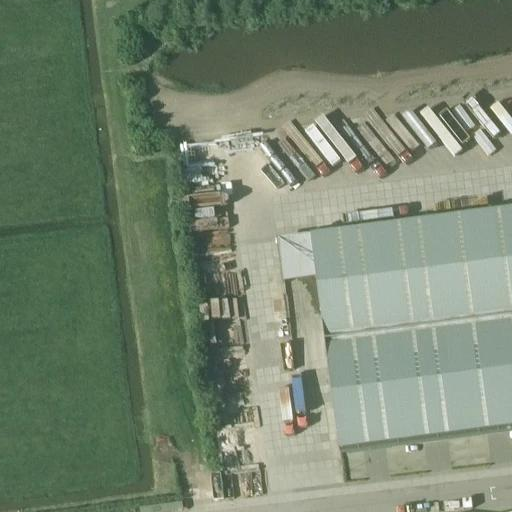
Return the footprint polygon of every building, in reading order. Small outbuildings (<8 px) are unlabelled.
[(511,138),(511,111),(503,98),(491,106),(511,138)] [(458,161),(466,154),(434,113),(425,120),(458,161)] [(377,133),(367,141),(351,121),(340,129),(374,173),(396,157),(377,133)] [(283,131),(274,139),(265,130),(254,141),(292,181),(302,172),(311,182),(322,172),(283,131)] [(511,211),(311,238),(339,452),(384,446),(511,429),(511,211)]
